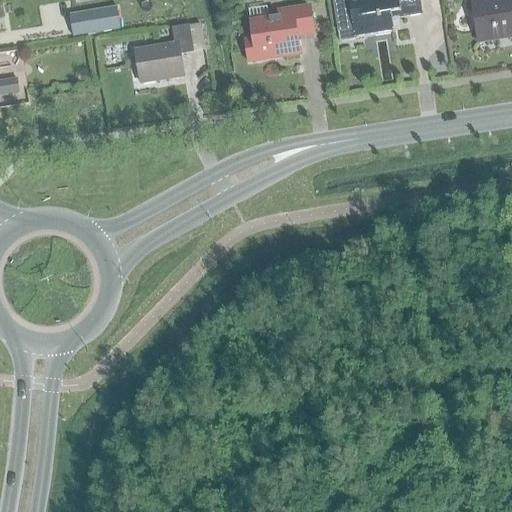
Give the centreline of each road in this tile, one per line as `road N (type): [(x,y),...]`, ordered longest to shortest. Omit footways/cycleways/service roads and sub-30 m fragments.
road 1 (tertiary): [(331,144),(275,148),(115,227),(77,228)]
road 2 (tertiary): [(109,276),(130,252),(331,144)]
road 3 (tertiary): [(331,144),(511,116)]
road 4 (secondary): [(13,337),(22,383),(8,511)]
road 5 (secondary): [(34,511),(52,387),(70,341)]
